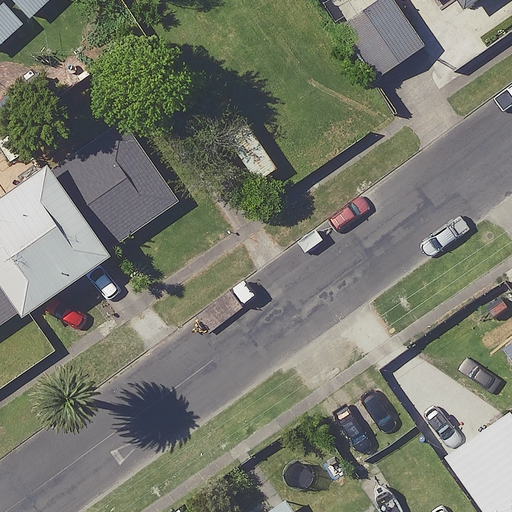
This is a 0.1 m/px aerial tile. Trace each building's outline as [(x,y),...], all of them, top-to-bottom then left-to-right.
[(395,0),(375,0),(339,24),(374,79),(425,46),(395,0)] [(456,0),(462,8),(474,0),(456,0)] [(0,324),(180,199),(122,117),(49,168),(45,161),(0,192),(0,324)] [(511,511),(511,416),(508,411),(444,455),(484,511),(511,511)] [(295,511),(286,498),(264,511),(295,511)]
